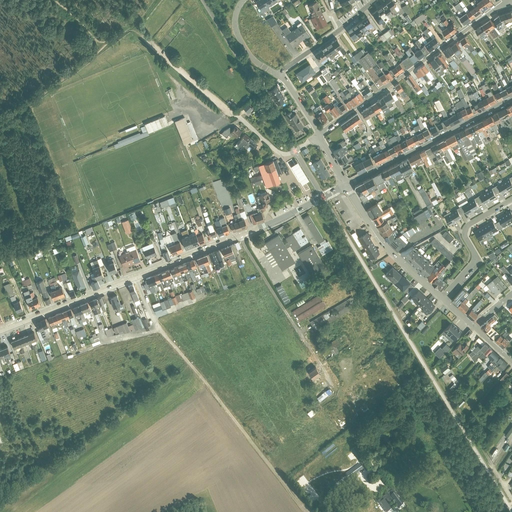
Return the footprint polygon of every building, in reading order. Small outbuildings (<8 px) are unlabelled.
[(269,8),(264,0),(259,0),(256,2),(262,12),(269,8)] [(391,0),(387,3),(395,14),(398,13),(397,11),(399,9),(392,0),(391,0)] [(472,19),(460,2),(458,0),(455,0),(454,1),(457,4),(454,6),(458,11),(460,10),(463,14),(460,17),(465,24),(472,19)] [(474,13),(476,16),(483,10),(476,0),(475,0),(473,0),(470,2),(473,6),(470,8),(471,9),(470,10),(473,13),(474,13)] [(476,0),(483,10),(489,6),(484,0),(480,0),(480,1),(479,0),(476,0)] [(460,2),(472,19),(476,16),(474,13),(473,13),(470,10),(469,11),(462,1),(460,2)] [(312,18),(322,13),(316,2),(308,6),(308,4),(306,4),(305,4),(305,6),(307,11),(310,10),(312,15),(311,15),(312,18)] [(382,6),(390,18),(394,15),(394,16),(396,15),(395,14),(387,3),(382,6)] [(402,7),(407,14),(411,12),(406,4),(402,7)] [(377,10),(386,22),(391,18),(390,18),(382,6),(377,10)] [(386,22),(377,10),(372,13),(379,23),(381,22),(383,24),(386,22)] [(499,15),(507,26),(508,27),(511,23),(511,14),(511,11),(499,15)] [(322,13),(312,18),(311,18),(316,29),(327,24),(322,13)] [(423,13),(414,19),(419,26),(421,24),(420,22),(422,21),(426,18),(423,13)] [(440,16),(439,14),(436,17),(437,19),(436,19),(442,27),(441,28),(448,37),(453,33),(441,17),(440,16)] [(507,26),(499,15),(495,19),(496,21),(494,23),(501,33),(505,30),(504,28),(507,26)] [(273,16),(266,20),(271,27),(273,26),(277,23),(273,16)] [(441,17),(453,33),(457,30),(455,27),(456,26),(452,21),(449,23),(444,16),(441,17)] [(362,20),(372,34),(374,33),(374,34),(378,31),(367,17),(362,20)] [(456,18),(453,20),(458,28),(461,25),(456,18)] [(486,22),(498,37),(500,36),(499,34),(500,33),(491,19),(486,22)] [(357,24),(366,35),(372,34),(362,20),(357,24)] [(294,29),(302,40),(304,38),(305,39),(310,35),(301,22),(297,25),(298,26),(294,29)] [(482,25),(489,34),(492,39),(493,39),(494,38),(495,39),(498,37),(486,22),(482,25)] [(353,27),(361,38),(361,39),(366,36),(366,35),(357,24),(353,27)] [(489,34),(482,25),(476,29),(482,38),(485,36),(486,37),(489,34)] [(302,40),(294,29),(291,32),(287,26),(282,30),(294,47),(300,43),(299,42),(302,40)] [(361,38),(353,27),(348,31),(356,42),(361,38)] [(382,34),(386,39),(393,34),(394,33),(395,33),(391,28),(390,28),(382,34)] [(426,36),(434,47),(440,43),(430,30),(429,31),(427,28),(423,31),(426,36)] [(393,34),(386,39),(395,52),(397,55),(402,61),(406,68),(414,62),(408,55),(407,57),(403,51),(402,52),(397,46),(396,47),(395,45),(394,46),(393,45),(392,46),(388,40),(389,40),(388,39),(391,37),(391,38),(395,36),(393,34)] [(416,42),(425,54),(429,52),(424,45),(423,46),(421,43),(422,42),(423,42),(420,38),(418,40),(415,36),(413,38),(416,42)] [(427,42),(425,44),(424,44),(429,51),(434,47),(426,36),(424,37),(425,39),(427,42)] [(465,36),(459,41),(462,46),(464,44),(470,52),(471,51),(474,55),(477,53),(465,36)] [(331,42),(340,54),(341,56),(343,54),(343,55),(347,52),(337,39),(331,42)] [(327,46),(333,56),(335,58),(340,54),(331,42),(327,46)] [(414,53),(419,59),(425,54),(416,42),(414,44),(418,50),(414,53)] [(472,75),(474,73),(476,72),(465,56),(463,57),(460,53),(462,51),(457,43),(452,46),(451,46),(457,55),(458,55),(461,59),(472,75)] [(322,49),(327,56),(329,60),(331,58),(331,57),(333,56),(327,46),(322,49)] [(408,55),(414,62),(419,59),(414,53),(413,53),(411,50),(409,47),(407,49),(405,46),(403,47),(408,55)] [(446,49),(456,62),(458,60),(455,55),(456,55),(454,52),(450,46),(446,49)] [(327,56),(322,49),(315,54),(320,61),(327,56)] [(353,56),(357,60),(358,59),(369,52),(370,51),(368,49),(366,50),(367,50),(363,53),(361,50),(353,56)] [(456,62),(446,49),(443,51),(447,57),(446,58),(459,75),(461,74),(457,69),(460,67),(456,62)] [(357,60),(353,56),(350,52),(347,54),(354,63),(357,60)] [(369,52),(358,59),(361,63),(363,66),(365,70),(371,65),(384,84),(389,80),(380,68),(377,64),(369,52)] [(386,54),(400,72),(404,69),(399,63),(399,64),(397,60),(395,61),(389,52),(386,54)] [(437,55),(446,67),(448,66),(444,59),(445,59),(441,52),(437,55)] [(389,71),(393,77),(400,72),(386,54),(383,56),(387,61),(386,62),(391,69),(389,71)] [(435,59),(438,64),(439,63),(444,69),(446,67),(437,55),(434,58),(435,59)] [(430,63),(433,66),(440,75),(444,72),(438,64),(435,59),(430,63)] [(377,64),(380,68),(382,66),(387,73),(385,74),(389,80),(393,77),(389,71),(382,61),(377,64)] [(421,67),(430,80),(433,77),(425,66),(424,64),(421,67)] [(310,65),(296,74),(302,82),(316,73),(310,65)] [(365,70),(363,66),(361,68),(363,72),(362,72),(367,79),(366,80),(368,84),(369,84),(374,91),(378,88),(365,70)] [(322,73),(328,81),(329,80),(331,78),(327,73),(329,72),(326,67),(321,70),(322,73)] [(430,80),(421,67),(417,70),(419,71),(415,74),(418,78),(419,77),(422,80),(424,79),(426,82),(427,82),(429,84),(432,82),(430,80)] [(328,81),(322,73),(316,77),(322,85),(328,81)] [(506,88),(510,95),(511,94),(511,85),(509,80),(505,73),(502,74),(504,79),(508,85),(509,87),(506,88)] [(421,89),(421,88),(412,76),(411,74),(407,77),(408,79),(406,80),(409,85),(411,83),(413,86),(415,88),(414,89),(417,92),(421,89)] [(498,87),(504,98),(510,95),(506,88),(505,86),(502,80),(499,75),(496,76),(501,85),(498,87)] [(353,83),(357,90),(359,89),(365,97),(368,95),(360,83),(358,81),(357,81),(355,78),(351,81),(353,83)] [(360,83),(368,95),(372,92),(363,80),(360,83)] [(481,86),(491,105),(497,102),(493,95),(486,81),(485,82),(486,83),(481,86)] [(351,89),(360,101),(364,98),(357,90),(353,83),(351,85),(353,88),(351,89)] [(399,83),(395,86),(406,101),(410,98),(399,83)] [(493,95),(497,102),(504,98),(498,87),(496,83),(493,85),(493,84),(491,85),(496,93),(493,95)] [(272,96),(281,91),(277,85),(275,87),(273,84),(267,87),(272,96)] [(421,88),(421,89),(427,96),(429,94),(428,92),(424,86),(421,88)] [(483,100),(487,107),(491,105),(481,86),(479,87),(480,89),(480,90),(484,99),(483,100)] [(348,92),(356,104),(360,101),(351,89),(350,87),(347,89),(349,92),(348,92)] [(461,100),(470,116),(474,114),(474,113),(472,109),(469,104),(468,105),(464,97),(465,97),(461,89),(457,91),(461,100)] [(281,91),(272,96),(278,105),(284,102),(282,99),(285,97),(281,91)] [(353,106),(345,95),(342,91),(339,93),(342,97),(341,98),(349,109),(353,106)] [(475,96),(482,109),(487,107),(483,100),(481,96),(480,96),(477,91),(474,93),(475,96)] [(333,104),(339,112),(341,115),(347,110),(336,95),(334,92),(331,94),(337,102),(333,104)] [(345,95),(353,106),(356,104),(348,92),(345,95)] [(383,97),(389,108),(393,105),(391,101),(394,99),(390,92),(387,94),(383,97)] [(475,96),(474,93),(469,95),(478,112),(482,109),(475,96)] [(339,112),(333,104),(327,95),(322,98),(327,104),(323,107),(327,112),(328,112),(329,112),(330,111),(330,110),(334,115),(335,115),(336,115),(337,114),(337,113),(339,112)] [(377,101),(383,112),(389,108),(383,97),(377,101)] [(452,125),(448,118),(439,99),(434,102),(439,112),(441,111),(445,120),(440,122),(444,129),(452,125)] [(228,100),(226,103),(236,110),(237,108),(228,100)] [(399,100),(395,102),(401,113),(405,112),(402,107),(402,106),(399,100)] [(448,118),(452,125),(461,120),(454,107),(451,100),(447,102),(450,107),(452,106),(453,108),(452,108),(453,111),(450,112),(452,116),(448,118)] [(454,107),(461,120),(465,118),(461,110),(457,102),(455,100),(453,101),(456,106),(454,107)] [(461,110),(465,118),(470,116),(461,100),(457,102),(461,110)] [(372,104),(378,115),(381,121),(383,119),(383,118),(384,117),(382,114),(384,113),(383,112),(377,101),(372,104)] [(378,115),(372,104),(361,112),(372,130),(372,131),(374,129),(372,126),(373,126),(372,123),(374,122),(371,117),(374,115),(375,117),(378,115)] [(248,105),(244,109),(248,113),(252,109),(248,105)] [(319,112),(316,114),(319,118),(322,122),(327,119),(319,106),(316,108),(319,112)] [(502,119),(507,130),(511,127),(511,117),(507,108),(501,111),(504,118),(502,119)] [(291,112),(284,116),(289,124),(291,123),(296,131),(304,126),(296,114),(293,115),(291,112)] [(507,130),(502,119),(498,112),(493,115),(497,123),(500,122),(502,125),(501,125),(504,131),(507,130)] [(353,116),(361,128),(363,126),(361,123),(363,122),(357,113),(353,116)] [(435,126),(433,121),(430,115),(428,116),(429,118),(428,119),(432,127),(430,128),(433,135),(438,132),(435,126)] [(118,143),(114,145),(116,149),(149,135),(148,133),(168,125),(165,116),(145,124),(145,126),(141,128),(143,133),(140,134),(140,133),(118,142),(118,143)] [(349,119),(354,128),(356,127),(359,131),(361,129),(361,128),(353,116),(349,119)] [(487,118),(494,131),(496,134),(498,132),(497,129),(498,129),(492,116),(487,118)] [(185,117),(175,121),(184,145),(190,142),(191,145),(195,143),(194,142),(198,140),(191,121),(187,123),(185,117)] [(419,125),(426,138),(431,136),(424,122),(422,123),(419,117),(416,119),(419,125)] [(435,126),(438,132),(444,129),(440,122),(438,117),(436,118),(437,119),(439,124),(435,126)] [(483,120),(487,127),(488,126),(491,132),(494,131),(487,118),(483,120)] [(345,122),(349,129),(353,134),(356,133),(353,129),(354,128),(349,119),(345,122)] [(478,123),(485,136),(488,135),(485,128),(487,127),(483,120),(478,123)] [(349,129),(345,122),(341,125),(345,131),(349,129)] [(424,122),(431,136),(432,135),(425,122),(424,122)] [(58,123),(42,130),(55,161),(71,154),(58,123)] [(474,125),(480,136),(482,135),(483,137),(485,136),(478,123),(474,125)] [(408,130),(415,144),(420,141),(414,129),(413,130),(413,131),(413,132),(412,132),(408,124),(406,126),(408,130)] [(136,125),(119,133),(120,134),(126,131),(126,132),(137,127),(136,125)] [(414,129),(420,141),(426,138),(419,125),(413,128),(414,129)] [(477,141),(478,143),(479,144),(483,142),(480,136),(474,125),(470,127),(477,141)] [(224,131),(222,134),(226,138),(229,135),(231,137),(233,135),(236,138),(239,135),(240,135),(242,132),(242,131),(241,131),(236,127),(232,130),(229,128),(224,131)] [(465,129),(475,149),(477,148),(475,144),(478,143),(477,141),(470,127),(465,129)] [(405,140),(409,147),(415,144),(408,130),(405,132),(402,128),(400,129),(402,134),(404,133),(407,139),(405,140)] [(466,144),(472,154),(473,154),(474,155),(478,153),(475,149),(465,129),(459,132),(465,144),(466,144)] [(395,135),(403,150),(409,147),(405,140),(402,141),(396,131),(394,132),(395,135)] [(455,135),(467,157),(472,154),(466,144),(465,144),(459,132),(455,135)] [(244,147),(250,139),(245,135),(240,141),(238,144),(237,143),(234,147),(238,149),(244,147)] [(388,149),(392,156),(397,153),(393,145),(392,143),(389,138),(387,135),(385,136),(387,142),(389,147),(390,146),(391,147),(388,149)] [(389,138),(392,143),(395,141),(397,143),(393,145),(397,153),(403,150),(395,135),(389,138)] [(446,139),(450,147),(452,146),(456,153),(459,152),(460,151),(465,160),(468,159),(467,157),(455,135),(446,139)] [(244,147),(238,149),(237,149),(238,152),(242,150),(245,148),(247,149),(249,146),(252,148),(253,149),(257,144),(250,139),(244,147)] [(380,145),(388,158),(392,156),(388,149),(386,150),(383,145),(384,144),(382,140),(380,141),(379,139),(377,140),(380,145)] [(440,142),(447,157),(451,155),(447,148),(450,147),(446,139),(440,142)] [(337,158),(344,153),(348,151),(346,148),(344,146),(347,144),(345,141),(344,142),(343,140),(338,143),(339,144),(337,146),(338,149),(333,152),(337,158)] [(440,151),(442,157),(445,162),(447,165),(451,163),(450,162),(447,157),(440,142),(437,144),(441,151),(440,151)] [(431,147),(434,153),(437,159),(442,157),(440,151),(441,151),(437,144),(431,147)] [(377,147),(384,160),(388,158),(380,145),(377,147)] [(369,151),(374,159),(377,164),(380,162),(373,149),(371,146),(368,147),(370,150),(369,151)] [(373,149),(380,162),(384,160),(377,147),(373,149)] [(425,150),(428,156),(430,155),(431,154),(432,155),(434,154),(433,153),(434,153),(431,147),(425,150)] [(447,157),(450,162),(454,160),(455,161),(457,160),(450,147),(447,148),(451,155),(447,157)] [(419,153),(424,162),(426,167),(432,164),(430,161),(428,156),(425,150),(419,153)] [(361,159),(362,161),(367,169),(374,165),(372,160),(374,159),(369,151),(368,151),(369,153),(368,154),(369,155),(365,157),(365,156),(360,158),(361,159)] [(344,153),(337,158),(340,164),(345,161),(347,163),(348,162),(353,160),(351,157),(348,158),(344,153)] [(408,159),(411,165),(415,163),(416,166),(424,162),(419,153),(408,159)] [(310,165),(310,166),(313,172),(317,170),(322,179),(329,175),(320,159),(319,160),(319,159),(318,159),(317,160),(317,161),(313,163),(310,165)] [(400,169),(404,177),(415,172),(411,165),(408,159),(403,162),(397,164),(400,169)] [(262,175),(263,179),(266,188),(277,184),(280,183),(281,183),(273,161),(254,168),(255,172),(257,171),(260,170),(262,175)] [(362,161),(355,165),(354,166),(358,173),(367,169),(362,161)] [(297,162),(290,166),(302,183),(308,179),(297,162)] [(387,170),(391,177),(394,175),(397,181),(404,177),(400,169),(397,164),(387,170)] [(380,173),(384,180),(388,178),(391,184),(394,183),(391,177),(387,170),(380,173)] [(378,188),(379,190),(386,186),(383,181),(384,180),(380,173),(372,177),(378,188)] [(263,179),(262,175),(250,179),(252,183),(263,179)] [(503,181),(509,190),(511,188),(511,176),(503,181)] [(363,182),(369,191),(374,188),(375,189),(378,188),(372,177),(363,182)] [(219,179),(210,182),(217,201),(221,200),(219,196),(222,194),(219,186),(222,185),(219,179)] [(496,189),(498,193),(501,191),(502,194),(509,190),(503,181),(495,187),(496,189)] [(364,192),(368,200),(380,193),(379,190),(378,188),(375,189),(371,192),(372,193),(371,194),(369,191),(363,182),(359,184),(364,192)] [(434,182),(431,184),(435,191),(435,192),(436,192),(437,194),(436,194),(437,195),(438,196),(437,197),(438,198),(439,197),(439,198),(437,199),(437,198),(433,200),(433,201),(432,201),(434,205),(443,200),(434,182)] [(364,192),(359,184),(359,185),(355,186),(355,189),(363,202),(368,200),(364,192)] [(427,195),(426,193),(423,187),(422,188),(420,186),(417,187),(429,209),(433,206),(427,195)] [(486,192),(491,201),(497,197),(496,194),(498,193),(496,189),(495,187),(486,192)] [(260,208),(261,211),(265,210),(264,208),(265,207),(264,206),(267,205),(266,202),(268,201),(270,199),(268,193),(266,194),(266,192),(260,194),(261,195),(257,197),(256,197),(260,208)] [(477,197),(481,203),(483,202),(485,204),(491,201),(486,192),(477,197)] [(169,205),(176,203),(173,197),(167,199),(169,205)] [(471,207),(474,211),(480,207),(478,205),(481,203),(477,197),(468,202),(471,207)] [(368,200),(363,202),(367,209),(372,206),(368,200)] [(372,206),(367,209),(372,218),(383,211),(378,202),(372,206)] [(461,209),(463,213),(466,212),(467,215),(474,211),(471,207),(468,202),(460,207),(461,209)] [(176,203),(169,205),(171,209),(177,206),(183,225),(185,224),(178,205),(177,206),(176,203)] [(169,220),(172,219),(167,205),(163,207),(169,220)] [(205,206),(201,207),(203,213),(207,222),(206,223),(206,224),(206,225),(207,225),(208,225),(209,230),(206,231),(209,237),(212,236),(212,237),(217,235),(207,211),(207,212),(205,206)] [(383,211),(372,218),(378,227),(387,221),(385,218),(394,213),(393,212),(395,212),(392,207),(391,206),(389,207),(383,211)] [(451,212),(456,221),(462,218),(461,215),(463,213),(461,209),(460,207),(451,212)] [(237,214),(242,229),(245,228),(247,227),(244,219),(242,219),(238,208),(235,209),(237,214)] [(261,211),(260,208),(257,209),(258,212),(257,213),(257,212),(250,215),(253,225),(264,221),(264,219),(261,211)] [(424,211),(413,217),(416,223),(427,217),(424,211)] [(133,212),(128,214),(132,221),(138,218),(135,213),(134,213),(133,212)] [(450,212),(448,213),(444,215),(450,225),(456,221),(451,212),(450,212)] [(242,229),(237,214),(234,215),(236,222),(230,224),(233,232),(242,229)] [(309,215),(303,219),(318,243),(320,243),(321,245),(318,247),(322,255),(332,249),(328,241),(326,242),(325,240),(324,240),(309,215)] [(497,222),(501,229),(510,223),(505,215),(498,218),(500,221),(497,222)] [(225,234),(219,219),(218,217),(214,219),(215,221),(214,222),(219,236),(225,234)] [(219,219),(225,234),(230,232),(224,217),(219,219)] [(387,221),(378,227),(377,227),(381,232),(390,226),(389,224),(392,222),(393,225),(395,223),(394,221),(392,218),(387,221)] [(128,220),(122,222),(126,234),(133,231),(128,220)] [(490,229),(492,234),(501,229),(497,222),(495,224),(493,221),(487,225),(490,229)] [(194,229),(200,244),(205,242),(202,234),(200,235),(199,232),(195,222),(192,223),(194,229)] [(401,234),(388,242),(397,250),(402,245),(403,246),(408,240),(406,238),(420,230),(417,224),(408,230),(404,232),(401,234)] [(481,228),(487,239),(490,238),(490,237),(493,235),(492,234),(490,229),(487,225),(481,228)] [(390,226),(381,232),(384,237),(393,231),(390,226)] [(487,239),(481,228),(475,232),(481,242),(484,240),(485,241),(487,239)] [(189,235),(193,246),(194,246),(198,244),(200,244),(194,229),(191,230),(192,234),(189,235)] [(270,251),(278,264),(282,270),(295,262),(286,248),(290,246),(294,251),(300,247),(300,246),(308,242),(305,237),(303,238),(301,236),(303,234),(300,229),(285,238),(288,242),(284,244),(278,235),(265,243),(270,251)] [(393,231),(384,237),(385,239),(388,242),(401,234),(400,232),(398,233),(396,229),(393,231)] [(193,246),(189,235),(187,230),(181,232),(183,237),(181,237),(186,249),(193,246)] [(79,232),(84,245),(89,243),(86,235),(84,236),(83,233),(82,234),(81,231),(79,232)] [(446,231),(442,236),(450,243),(454,238),(450,234),(446,231)] [(171,234),(178,252),(183,250),(176,232),(171,234)] [(355,232),(351,234),(359,247),(362,245),(366,251),(363,253),(364,256),(368,254),(372,262),(377,258),(376,255),(379,253),(378,252),(379,251),(378,249),(379,248),(376,249),(369,237),(372,236),(371,236),(370,236),(369,234),(368,235),(367,233),(359,238),(357,235),(355,232)] [(163,237),(163,238),(169,256),(178,252),(171,234),(163,237)] [(163,238),(160,240),(159,240),(161,244),(160,245),(163,252),(165,259),(166,260),(171,259),(169,256),(163,238)] [(435,238),(431,242),(451,260),(454,256),(435,238)] [(232,250),(236,259),(238,265),(239,265),(243,263),(242,260),(241,260),(239,254),(238,254),(236,251),(238,250),(241,249),(238,242),(237,243),(231,245),(232,250)] [(152,243),(142,247),(147,259),(150,258),(150,257),(157,254),(152,243)] [(221,249),(226,260),(228,265),(232,263),(231,261),(236,259),(232,250),(231,245),(221,249)] [(312,245),(297,253),(311,275),(325,266),(312,245)] [(128,251),(132,265),(141,261),(134,246),(126,249),(128,251)] [(403,256),(415,248),(413,247),(400,254),(403,256)] [(415,248),(403,256),(424,276),(425,275),(430,270),(434,265),(431,263),(432,262),(426,256),(425,257),(422,254),(424,252),(420,248),(419,249),(416,247),(415,248)] [(214,252),(220,267),(220,266),(222,272),(226,271),(224,265),(223,261),(226,260),(221,249),(214,252)] [(132,265),(128,251),(125,253),(125,254),(119,256),(124,268),(132,265)] [(278,264),(270,251),(265,254),(273,267),(278,264)] [(209,254),(213,263),(215,269),(215,270),(220,268),(220,267),(214,252),(209,254)] [(202,257),(209,276),(209,275),(210,277),(212,276),(211,274),(210,273),(216,271),(215,270),(215,269),(213,270),(211,264),(213,263),(209,254),(202,257)] [(209,276),(202,257),(195,260),(197,265),(199,264),(201,269),(202,269),(203,269),(205,273),(201,275),(201,277),(205,275),(206,277),(209,276)] [(113,259),(106,262),(111,274),(117,271),(113,259)] [(94,273),(97,280),(104,277),(100,266),(97,260),(93,262),(95,267),(92,268),(94,273)] [(190,262),(196,278),(197,281),(199,280),(199,279),(201,278),(194,260),(190,262)] [(186,263),(191,277),(192,279),(196,278),(190,262),(186,263)] [(182,265),(187,279),(191,277),(186,263),(182,265)] [(445,267),(432,281),(431,282),(441,291),(444,288),(446,285),(447,284),(442,279),(443,278),(443,277),(447,272),(446,271),(451,265),(448,263),(445,267)] [(430,270),(425,275),(428,278),(428,279),(429,280),(430,280),(432,281),(445,267),(442,264),(438,269),(437,267),(432,272),(430,270)] [(178,266),(184,281),(186,281),(188,280),(187,279),(182,265),(178,266)] [(298,265),(292,268),(296,276),(302,273),(298,265)] [(511,274),(509,271),(504,265),(500,269),(504,274),(502,276),(510,286),(511,284),(511,274)] [(174,268),(180,283),(184,281),(178,266),(174,268)] [(394,282),(401,275),(392,267),(386,275),(394,282)] [(492,281),(501,291),(506,287),(498,278),(501,275),(494,267),(492,269),(497,276),(492,281)] [(171,273),(176,286),(181,284),(180,283),(174,268),(170,269),(172,273),(171,273)] [(79,270),(71,273),(77,288),(78,290),(86,287),(79,270)] [(165,271),(172,288),(173,291),(176,290),(174,286),(176,286),(171,273),(169,270),(165,271)] [(162,273),(167,287),(170,286),(171,288),(172,288),(165,271),(162,273)] [(99,286),(97,280),(94,273),(90,275),(94,282),(91,283),(93,288),(94,290),(100,287),(99,286)] [(158,274),(164,290),(168,288),(167,287),(162,273),(158,274)] [(154,276),(160,291),(162,290),(164,290),(158,274),(154,276)] [(401,275),(394,282),(403,290),(409,283),(401,275)] [(150,277),(155,291),(156,293),(160,291),(154,276),(150,277)] [(155,291),(150,277),(146,279),(147,281),(145,282),(147,285),(144,286),(146,290),(150,288),(151,293),(155,291)] [(59,288),(55,278),(52,279),(53,283),(59,298),(62,297),(65,296),(62,287),(59,288)] [(70,291),(69,292),(71,297),(71,298),(76,296),(76,295),(70,279),(68,280),(66,280),(67,283),(70,290),(70,291)] [(46,305),(51,303),(43,281),(36,283),(40,293),(42,292),(46,305)] [(478,284),(481,287),(486,291),(489,288),(491,291),(491,292),(493,294),(494,293),(496,295),(501,291),(492,281),(487,285),(481,281),(478,284)] [(53,283),(50,284),(52,291),(50,292),(53,300),(59,298),(53,283)] [(17,295),(14,296),(10,284),(4,286),(9,298),(10,297),(13,304),(14,304),(17,312),(23,310),(17,295)] [(133,285),(128,286),(134,302),(139,300),(133,285)] [(281,285),(276,288),(285,304),(290,301),(281,285)] [(466,297),(458,307),(465,312),(472,305),(469,302),(470,301),(470,300),(478,291),(483,297),(485,295),(479,289),(476,287),(466,297)] [(458,307),(466,297),(463,295),(466,291),(463,288),(452,301),(458,307)] [(171,297),(174,304),(178,303),(178,302),(175,295),(173,291),(169,292),(171,297)] [(421,305),(427,299),(419,291),(412,298),(415,301),(414,302),(419,307),(421,305)] [(30,293),(35,307),(40,305),(37,297),(36,298),(33,292),(30,293)] [(31,309),(35,307),(30,293),(27,295),(29,300),(27,301),(31,309)] [(319,295),(292,313),(298,323),(325,306),(319,295)] [(105,308),(107,307),(104,296),(98,299),(101,307),(103,312),(103,313),(106,311),(105,308)] [(117,296),(111,299),(113,303),(112,303),(115,312),(125,308),(123,303),(121,305),(117,296)] [(352,297),(310,323),(315,331),(357,306),(352,297)] [(303,298),(296,303),(298,307),(305,303),(303,298)] [(103,312),(101,307),(100,308),(97,299),(93,300),(98,314),(103,312)] [(427,299),(421,305),(424,308),(421,310),(426,315),(434,306),(427,299)] [(94,315),(98,314),(93,300),(89,302),(94,315)] [(480,300),(467,315),(473,320),(478,315),(475,312),(483,303),(480,300)] [(162,307),(160,302),(152,305),(156,314),(163,311),(162,307)] [(89,318),(93,317),(88,303),(84,304),(89,318)] [(87,319),(89,318),(84,304),(80,305),(86,321),(88,325),(90,325),(89,321),(88,321),(87,319)] [(83,322),(86,321),(80,305),(77,307),(83,322)] [(83,325),(83,322),(77,307),(73,308),(78,321),(79,321),(81,326),(83,325)] [(419,319),(422,315),(418,311),(415,308),(412,313),(419,319)] [(72,325),(76,323),(71,309),(67,311),(72,325)] [(69,326),(72,325),(67,311),(63,312),(69,326)] [(65,328),(69,326),(63,312),(59,314),(65,328)] [(66,329),(65,328),(59,314),(56,315),(61,329),(64,328),(64,330),(66,329)] [(58,331),(61,329),(56,315),(52,317),(58,331)] [(486,332),(491,327),(497,321),(496,320),(498,319),(495,315),(481,326),(481,327),(481,328),(485,331),(486,332)] [(54,332),(58,331),(52,317),(48,318),(51,326),(53,325),(53,326),(52,327),(54,332)] [(133,324),(135,330),(143,327),(140,318),(139,319),(138,317),(131,320),(133,324)] [(45,319),(41,321),(47,339),(50,337),(48,332),(50,332),(45,319)] [(46,343),(49,341),(47,339),(41,321),(36,323),(39,331),(37,332),(40,341),(44,339),(46,343)] [(422,321),(417,327),(421,330),(426,325),(422,321)] [(452,322),(442,333),(451,342),(462,331),(457,327),(457,328),(456,327),(457,327),(454,324),(453,325),(453,324),(453,323),(452,322)] [(135,330),(133,324),(128,326),(127,323),(113,328),(116,334),(118,332),(119,335),(135,330)] [(426,325),(420,332),(424,335),(430,328),(426,325)] [(491,327),(486,332),(489,335),(494,339),(500,334),(491,327)] [(500,334),(494,339),(496,340),(496,341),(499,344),(499,343),(508,333),(509,334),(511,333),(510,332),(507,329),(505,331),(506,331),(502,336),(500,334)] [(28,335),(34,349),(36,348),(35,345),(37,344),(35,341),(37,340),(34,333),(28,335)] [(508,333),(499,343),(504,348),(509,342),(511,339),(511,337),(509,335),(510,335),(509,334),(508,333)] [(32,350),(34,349),(28,335),(23,337),(25,344),(29,343),(32,350)] [(22,346),(25,344),(23,337),(17,340),(22,353),(25,352),(23,349),(22,346)] [(479,357),(489,347),(479,337),(476,340),(480,343),(469,355),(474,362),(477,359),(479,357)] [(100,344),(101,343),(100,341),(98,338),(94,340),(95,343),(92,344),(93,346),(100,344)] [(330,347),(337,343),(333,338),(327,343),(330,347)] [(20,354),(22,353),(17,340),(11,342),(14,349),(16,348),(17,351),(19,351),(20,354)] [(440,347),(434,353),(440,359),(446,353),(451,348),(446,344),(442,349),(440,347)] [(460,344),(452,352),(458,358),(461,356),(460,356),(469,347),(466,345),(464,348),(460,344)] [(6,361),(8,366),(11,365),(8,359),(10,358),(9,355),(10,354),(8,347),(2,350),(6,361)] [(489,347),(479,357),(483,361),(488,355),(493,350),(489,347)] [(493,350),(488,355),(492,359),(490,361),(492,363),(487,367),(489,369),(492,371),(503,360),(496,353),(493,350)] [(489,375),(488,376),(490,378),(494,374),(495,374),(500,369),(502,371),(508,364),(503,360),(492,371),(489,375)] [(445,364),(440,368),(445,374),(446,373),(450,370),(445,364)] [(449,377),(453,375),(457,371),(454,367),(447,373),(446,374),(449,377)] [(311,376),(318,385),(321,383),(320,381),(319,381),(316,377),(321,373),(318,369),(317,369),(316,368),(309,373),(311,376)] [(489,375),(486,372),(485,371),(480,376),(481,377),(479,380),(482,383),(484,380),(488,376),(489,375)] [(505,371),(499,378),(503,382),(509,375),(505,371)] [(318,385),(311,376),(308,379),(310,381),(309,382),(314,388),(318,385)] [(457,380),(454,384),(450,388),(453,391),(461,382),(458,379),(457,380)] [(328,395),(325,392),(325,391),(323,392),(324,393),(317,398),(320,402),(328,395)] [(313,408),(307,414),(311,418),(317,412),(313,408)] [(330,443),(319,453),(322,456),(334,446),(330,443)] [(350,479),(362,470),(357,463),(345,472),(350,479)] [(393,490),(378,501),(385,511),(388,511),(391,510),(384,500),(386,499),(388,503),(393,500),(399,508),(403,506),(400,502),(401,501),(393,490)]
